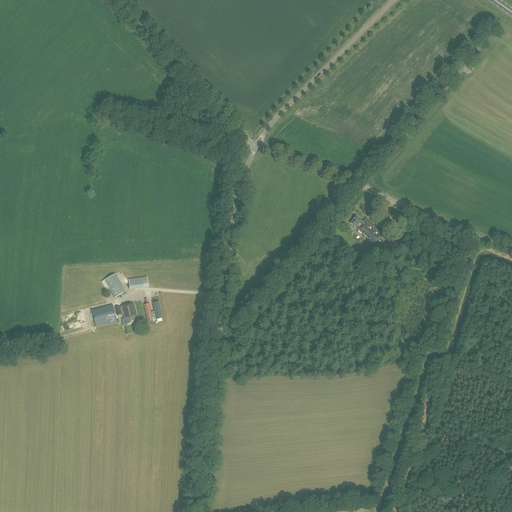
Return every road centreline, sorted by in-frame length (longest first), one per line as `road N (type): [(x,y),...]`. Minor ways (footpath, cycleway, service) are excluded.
road 1 (unclassified): [(202,511),(232,225),(256,144)]
road 2 (unclassified): [(511,247),(256,144)]
road 3 (unclassified): [(256,144),(115,0)]
road 4 (unclassified): [(256,144),(393,0)]
